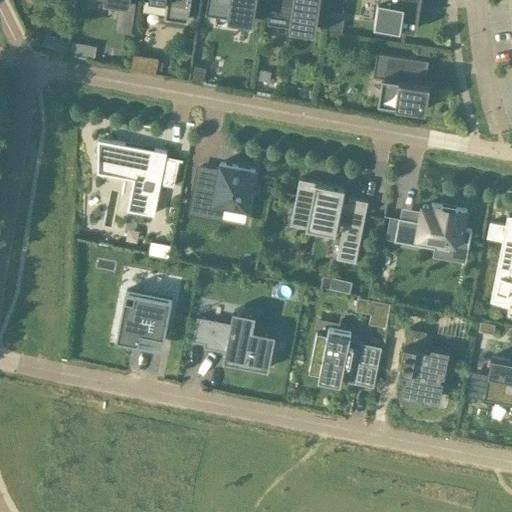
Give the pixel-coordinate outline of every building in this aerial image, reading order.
[(167,0),(165,14),(189,18),(191,0),(167,0)] [(207,0),(206,13),(254,21),(257,0),(207,0)] [(271,0),(268,23),(316,30),(320,0),(271,0)] [(377,0),(374,23),(414,29),(417,29),(420,12),(417,11),(417,5),(421,6),(421,0),(377,0)] [(332,13),(329,28),(342,30),(345,15),(332,13)] [(39,30),(31,30),(31,43),(40,43),(39,30)] [(72,40),(70,52),(82,54),(84,43),(72,40)] [(419,45),(418,53),(429,55),(430,47),(419,45)] [(377,51),(374,74),(382,76),(379,101),(427,108),(431,82),(405,78),(407,65),(426,67),(427,59),(377,51)] [(134,52),(131,67),(156,72),(157,68),(162,69),(163,62),(158,61),(159,57),(134,52)] [(195,64),(192,80),(203,82),(206,66),(195,64)] [(260,69),(258,79),(270,81),(271,71),(260,69)] [(99,137),(98,166),(139,174),(132,209),(154,213),(160,182),(174,185),(180,157),(166,155),(167,151),(155,148),(154,152),(144,150),(145,146),(99,137)] [(196,185),(190,210),(222,217),(225,203),(248,207),(254,177),(256,168),(221,161),(215,189),(196,185)] [(300,177),(292,219),(308,222),(307,226),(326,230),(336,232),(337,228),(338,222),(344,223),(337,257),(356,261),(368,200),(349,196),(348,202),(342,201),(343,195),(345,186),(343,186),(300,177)] [(399,216),(395,239),(436,247),(438,239),(458,243),(469,245),(470,238),(472,228),(464,227),(467,208),(448,205),(432,202),(431,205),(424,204),(421,220),(399,216)] [(511,224),(490,220),(487,236),(503,239),(496,276),(500,277),(493,301),(509,306),(511,295),(511,224)] [(151,240),(149,252),(169,256),(171,244),(151,240)] [(333,276),(331,288),(350,292),(352,280),(333,276)] [(127,289),(117,337),(139,342),(139,340),(161,344),(163,335),(165,335),(170,310),(172,297),(127,289)] [(375,299),(370,323),(386,326),(390,303),(375,299)] [(269,368),(276,332),(253,328),(256,313),(233,309),(231,322),(198,315),(193,340),(205,342),(204,346),(225,350),(224,359),(269,368)] [(479,330),(489,332),(490,322),(481,320),(479,330)] [(317,332),(309,371),(320,373),(342,378),(356,381),(358,371),(364,342),(350,339),(352,328),(341,326),(329,324),(327,335),(317,332)] [(402,356),(400,369),(407,370),(406,377),(404,376),(400,394),(417,397),(417,394),(422,395),(422,398),(440,402),(444,378),(441,378),(442,374),(445,374),(450,348),(432,344),(431,348),(424,347),(427,330),(408,326),(405,343),(402,356)] [(511,359),(492,355),(484,398),(511,403),(511,359)]
